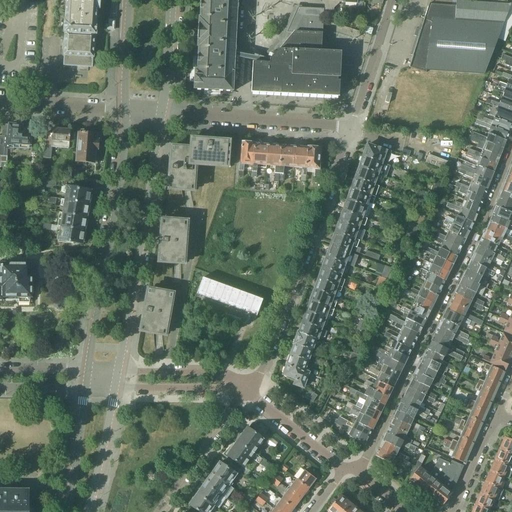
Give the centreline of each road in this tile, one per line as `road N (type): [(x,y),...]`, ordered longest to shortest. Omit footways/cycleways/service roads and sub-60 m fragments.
road 1 (residential): [(511,157),(476,246),(358,470)]
road 2 (residential): [(353,129),(268,366),(248,391)]
road 3 (tertiary): [(119,369),(161,113)]
road 4 (tertiary): [(126,112),(89,368)]
road 5 (residential): [(161,113),(353,129)]
road 6 (residential): [(162,511),(248,391)]
road 7 (residential): [(395,0),(353,129)]
road 8 (residential): [(248,391),(218,373),(119,369)]
road 9 (residential): [(115,393),(248,391)]
road 10 (residential): [(0,99),(126,112)]
road 11 (residential): [(342,471),(248,391)]
road 12 (tertiary): [(88,511),(115,393)]
road 13 (tertiary): [(85,393),(68,511)]
